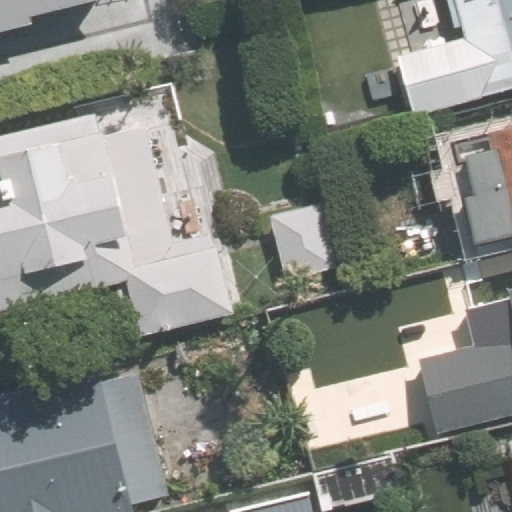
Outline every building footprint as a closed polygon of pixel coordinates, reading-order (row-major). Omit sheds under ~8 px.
[(0,0),(0,23),(91,0),(0,0)] [(408,51),(422,112),(511,91),(511,0),(467,0),(476,35),(408,51)] [(145,96),(0,132),(0,310),(139,276),(154,333),(246,309),(229,242),(185,253),(145,96)] [(511,126),(471,136),(496,239),(511,235),(511,126)] [(275,211),(291,276),(345,262),(329,197),(275,211)] [(511,296),(476,305),(485,341),(429,355),(448,436),(511,420),(511,296)] [(0,511),(138,511),(146,510),(144,501),(179,493),(150,363),(0,396),(0,511)] [(325,511),(321,492),(243,510),(243,511),(325,511)]
